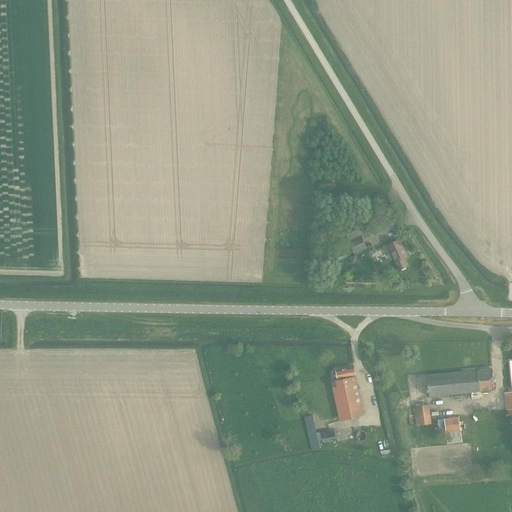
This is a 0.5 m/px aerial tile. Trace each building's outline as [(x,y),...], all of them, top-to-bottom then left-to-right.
[(349,241),(354,253),(366,248),(360,236),(349,241)] [(399,239),(387,245),(398,270),(407,266),(403,257),(407,256),(399,239)] [(347,257),(344,252),(336,255),(338,261),(347,257)] [(331,381),(339,421),(364,415),(353,367),(336,370),(338,380),(331,381)] [(490,390),(494,389),(492,369),(427,375),(429,397),(479,391),(479,392),(482,393),(488,393),(490,390)] [(414,406),(416,425),(430,423),(428,404),(414,406)] [(318,441),(335,438),(335,430),(316,433),(312,415),(303,417),(311,451),(319,449),(318,441)] [(460,431),(458,417),(438,419),(439,431),(445,430),(445,432),(447,444),(461,443),(460,431)]
